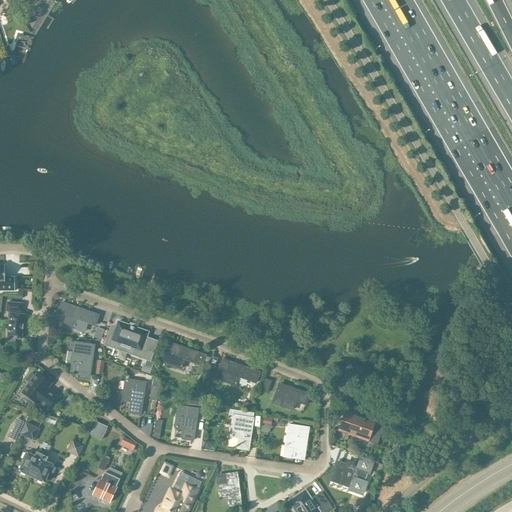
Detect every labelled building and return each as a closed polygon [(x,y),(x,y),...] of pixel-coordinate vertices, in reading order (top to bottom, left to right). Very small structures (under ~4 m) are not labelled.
[(0,264),(0,290),(15,290),(15,277),(5,277),(5,265),(0,264)] [(23,323),(24,314),(20,314),(20,312),(21,312),(22,303),(7,302),(6,311),(11,311),(11,313),(10,313),(9,321),(8,321),(7,329),(8,329),(8,337),(8,340),(15,341),(15,338),(22,338),(22,329),(23,329),(23,324),(23,323)] [(95,326),(98,316),(61,302),(58,313),(67,316),(64,324),(75,328),(78,320),(95,326)] [(112,326),(105,345),(116,349),(118,342),(134,348),(132,354),(143,358),(150,339),(146,338),(148,332),(118,322),(116,327),(112,326)] [(74,352),(72,364),(81,365),(79,375),(90,377),(95,345),(75,342),(74,352)] [(205,356),(168,343),(162,361),(182,368),(185,360),(201,366),(205,356)] [(223,360),(216,378),(236,385),(239,377),(249,381),(256,383),(259,373),(252,371),(223,360)] [(98,361),(96,375),(102,376),(105,362),(98,361)] [(144,364),(142,371),(149,373),(152,367),(144,364)] [(37,402),(47,410),(56,398),(46,390),(51,384),(37,373),(35,376),(31,373),(26,380),(29,383),(22,393),(36,404),(37,402)] [(267,393),(272,381),(266,379),(262,391),(267,393)] [(126,380),(123,401),(132,402),(130,413),(141,414),(146,383),(126,380)] [(279,384),(273,403),(292,410),(295,402),(305,405),(309,395),(279,384)] [(358,387),(354,392),(369,402),(373,397),(358,387)] [(380,406),(376,417),(386,420),(390,409),(380,406)] [(179,407),(175,427),(184,429),(182,439),(193,441),(198,410),(179,407)] [(230,410),(230,415),(234,416),(231,437),(239,438),(238,448),(249,450),(253,419),(254,413),(230,410)] [(368,441),(375,422),(345,412),(338,430),(368,441)] [(89,415),(84,421),(90,425),(94,419),(89,415)] [(161,421),(154,420),(152,437),(159,438),(161,421)] [(26,423),(20,435),(33,442),(39,430),(26,423)] [(289,425),(284,457),(304,460),(309,428),(289,425)] [(14,427),(9,438),(14,440),(20,429),(14,427)] [(73,440),(67,452),(79,458),(85,446),(73,440)] [(31,477),(47,445),(44,444),(38,454),(37,454),(35,457),(26,453),(22,461),(24,462),(19,472),(27,475),(28,474),(29,475),(29,476),(31,477)] [(55,467),(45,462),(47,459),(46,458),(49,451),(46,449),(47,446),(47,445),(31,477),(34,479),(35,477),(37,478),(36,480),(45,484),(45,483),(44,483),(49,474),(51,475),(55,467)] [(103,457),(98,469),(105,472),(110,460),(103,457)] [(363,483),(367,473),(369,474),(373,463),(360,458),(356,469),(354,468),(354,466),(354,464),(353,462),(351,461),(349,461),(347,461),(345,463),(344,464),(337,462),(331,481),(350,488),(350,490),(362,494),(366,483),(363,483)] [(165,464),(161,473),(168,476),(173,467),(165,464)] [(110,502),(117,487),(116,487),(120,479),(105,472),(102,480),(101,480),(97,488),(99,489),(96,497),(103,500),(103,502),(105,503),(108,501),(110,502)] [(241,505),(237,474),(218,476),(220,498),(229,497),(230,506),(241,505)] [(166,499),(160,511),(187,511),(197,492),(185,486),(181,494),(172,490),(168,500),(166,499)] [(327,511),(333,509),(321,492),(311,499),(305,491),(288,502),(294,511),(327,511)]
